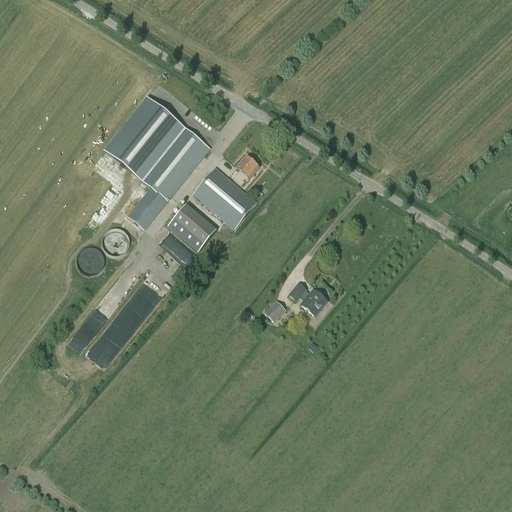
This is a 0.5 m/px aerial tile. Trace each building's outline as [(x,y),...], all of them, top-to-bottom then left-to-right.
[(147,102),(105,154),(150,190),(127,219),(143,232),(208,151),(147,102)] [(249,181),(259,170),(246,159),(236,170),(239,174),(232,182),(240,189),(248,180),(249,181)] [(234,232),(256,206),(215,171),(193,197),(234,232)] [(186,207),(167,229),(197,255),(216,233),(186,207)] [(128,252),(128,251),(129,250),(129,248),(129,247),(129,246),(129,245),(129,243),(129,242),(128,241),(128,240),(127,239),(127,238),(126,237),(125,236),(124,235),(123,234),(122,234),(121,233),(119,232),(116,232),(115,232),(114,232),(113,232),(112,232),(110,233),(109,233),(108,234),(107,234),(106,235),(105,236),(104,237),(104,238),(103,239),(102,240),(102,241),(102,242),(101,244),(101,245),(101,246),(101,247),(101,248),(102,250),(102,251),(103,252),(103,253),(104,254),(105,255),(105,256),(106,257),(107,257),(109,259),(112,260),(113,260),(114,260),(115,260),(117,260),(118,260),(119,259),(120,259),(121,259),(122,258),(123,257),(124,257),(125,256),(126,255),(127,254),(127,253),(128,252)] [(80,271),(97,271),(97,252),(80,252),(80,271)] [(132,264),(68,344),(80,354),(144,274),(132,264)] [(314,319),(327,304),(313,292),(308,298),(304,294),(305,293),(298,287),(289,298),(296,304),(298,300),(303,304),(300,308),(314,319)] [(105,370),(153,301),(137,290),(89,359),(105,370)] [(274,326),(286,313),(276,303),(264,315),(274,326)]
